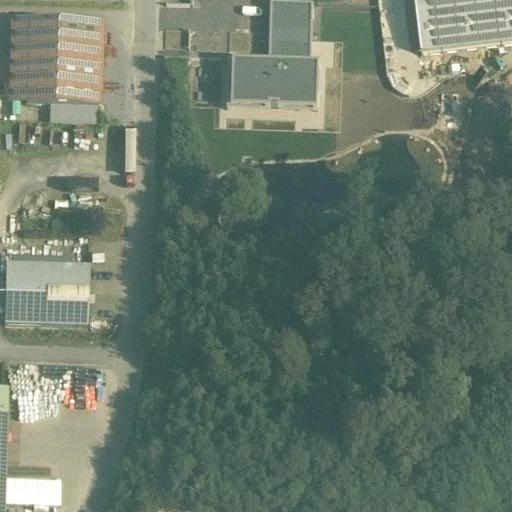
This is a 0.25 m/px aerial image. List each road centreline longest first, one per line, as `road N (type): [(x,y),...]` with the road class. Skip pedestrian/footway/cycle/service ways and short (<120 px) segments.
road 1 (residential): [(132,359),(141,312),(149,0)]
road 2 (residential): [(92,511),(132,359)]
road 3 (residential): [(0,352),(132,359)]
